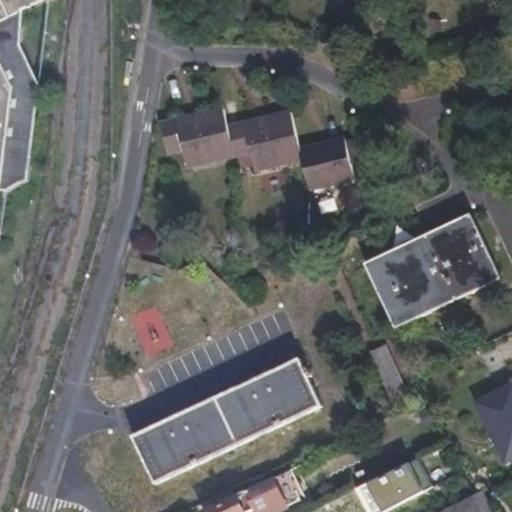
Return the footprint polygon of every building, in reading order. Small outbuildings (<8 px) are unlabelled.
[(47,0),(0,0),(0,236),(4,235),(0,225),(0,207),(2,206),(3,196),(30,183),(42,83),(24,47),(24,13),(47,0)] [(224,105),(160,120),(168,153),(184,149),(189,170),(237,159),(228,123),(224,105)] [(292,108),(228,123),(237,159),(250,156),(253,171),(304,159),(301,146),(292,108)] [(346,135),(301,146),(304,159),(311,191),(357,180),(346,135)] [(471,213),(364,262),(395,329),(502,280),(471,213)] [(130,435),(154,486),(324,408),(300,357),(130,435)] [(508,460),(511,457),(511,383),(477,400),(508,460)] [(232,497),(238,511),(273,511),(300,500),(286,470),(268,478),(231,495),(232,497)] [(478,511),(471,496),(440,511),(478,511)] [(238,511),(232,497),(202,510),(203,511),(238,511)]
